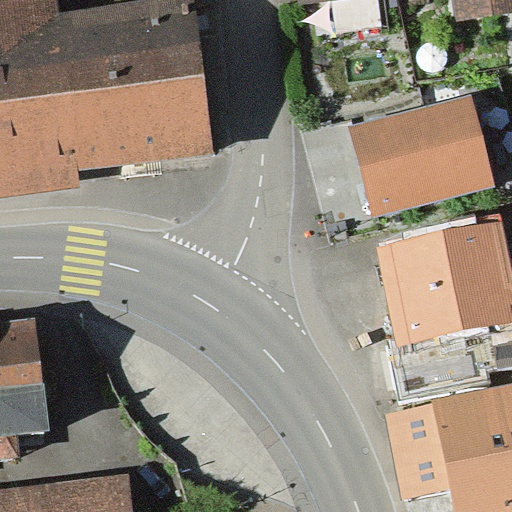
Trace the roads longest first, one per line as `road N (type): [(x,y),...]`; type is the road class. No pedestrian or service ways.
road 1 (residential): [(249,0),(261,169),(247,227),(212,307)]
road 2 (tertiary): [(212,307),(305,402),(349,511)]
road 3 (tertiary): [(0,261),(138,269),(212,307)]
